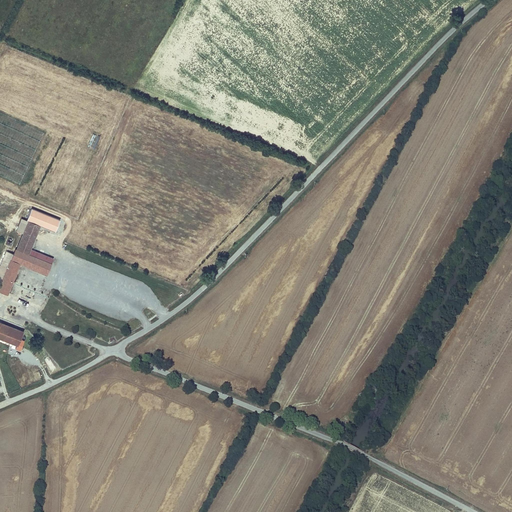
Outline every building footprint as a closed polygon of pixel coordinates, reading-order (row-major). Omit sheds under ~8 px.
[(59,220),(32,209),(28,220),(40,225),(54,231),(59,220)] [(51,263),(28,254),(30,249),(40,225),(28,220),(16,249),(15,248),(3,278),(12,281),(19,263),(40,272),(46,274),(51,263)] [(30,249),(28,254),(51,263),(53,258),(30,249)] [(0,291),(6,294),(12,281),(3,278),(0,284),(0,291)] [(0,338),(17,345),(19,339),(23,332),(0,322),(0,338)] [(19,339),(17,345),(16,348),(20,350),(21,347),(24,341),(19,339)]
